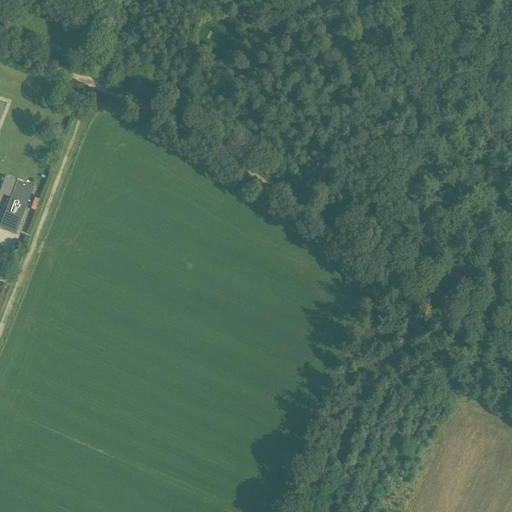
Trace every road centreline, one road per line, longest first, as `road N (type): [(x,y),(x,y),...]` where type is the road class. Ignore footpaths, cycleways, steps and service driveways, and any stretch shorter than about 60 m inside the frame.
road 1 (track): [(0,43),(159,113),(277,196),(511,326)]
road 2 (track): [(95,86),(0,320)]
